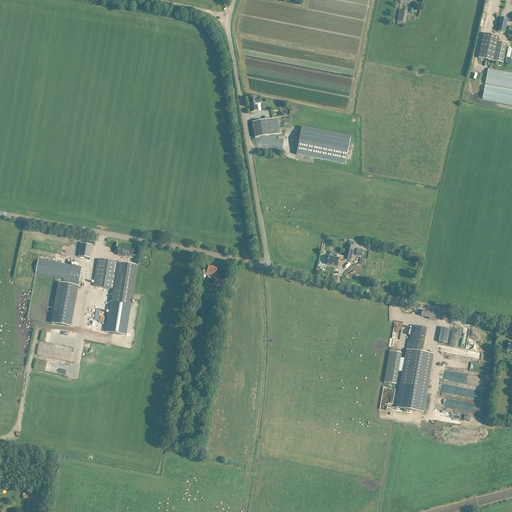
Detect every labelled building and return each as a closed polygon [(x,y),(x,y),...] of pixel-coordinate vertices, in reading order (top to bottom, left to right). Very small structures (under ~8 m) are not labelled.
[(399,10),(397,24),(405,26),(407,10),(404,10),(404,11),(399,10)] [(505,34),(505,33),(508,19),(500,18),(497,32),(505,34)] [(499,37),(483,34),(478,58),(493,61),(503,64),(507,44),(498,42),(499,37)] [(249,98),(251,113),(258,111),(257,104),(260,103),(259,98),(256,99),(256,97),(249,98)] [(278,118),(257,122),(252,123),(255,138),(280,134),(278,118)] [(302,127),(296,155),(345,165),(351,137),(302,127)] [(80,244),(78,256),(91,258),(93,245),(80,244)] [(345,257),(344,260),(351,262),(354,247),(347,245),(345,257)] [(134,250),(118,248),(117,255),(125,256),(125,255),(133,256),(134,250)] [(329,256),(327,265),(338,267),(340,259),(344,260),(345,257),(338,255),(337,258),(329,256)] [(63,283),(79,286),(82,268),(39,260),(36,274),(64,279),(63,283)] [(138,266),(119,263),(98,260),(94,286),(114,290),(112,303),(131,306),(138,266)] [(213,275),(216,275),(217,268),(209,267),(208,269),(204,268),(203,275),(212,277),(213,275)] [(213,285),(221,287),(223,280),(214,278),(213,285)] [(79,287),(59,283),(58,293),(77,296),(79,287)] [(435,321),(437,314),(422,311),(421,317),(429,318),(429,320),(435,321)] [(398,395),(396,408),(424,413),(428,390),(434,355),(422,352),(426,334),(427,329),(412,326),(411,331),(407,350),(406,350),(400,386),(398,395)] [(441,328),(440,332),(438,342),(447,344),(450,329),(441,328)] [(389,352),(384,383),(396,385),(402,354),(389,352)] [(25,493),(24,500),(40,502),(41,496),(25,493)]
